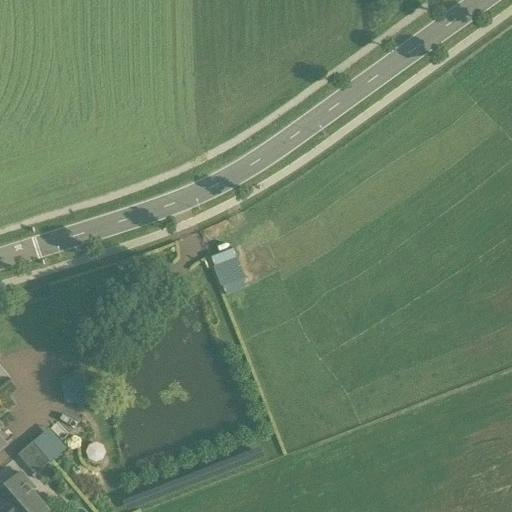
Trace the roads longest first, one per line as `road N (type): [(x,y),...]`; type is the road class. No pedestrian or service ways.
road 1 (tertiary): [(0,260),(174,206),(248,167),(480,0)]
road 2 (unknown): [(11,0),(31,203)]
